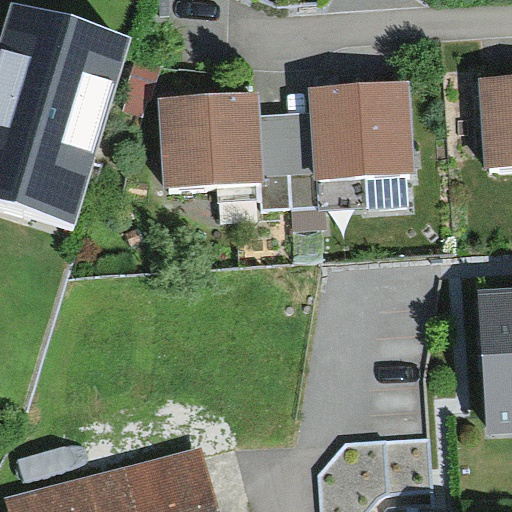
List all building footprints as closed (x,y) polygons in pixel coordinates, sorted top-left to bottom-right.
[(133,49),(11,10),(0,43),(0,215),(71,239),(133,49)] [(511,83),(483,86),(489,177),(511,175),(511,83)] [(411,89),(308,93),(312,183),(415,178),(411,89)] [(260,98),(156,105),(162,194),(266,187),(260,98)] [(511,440),(511,296),(477,299),(487,442),(511,440)] [(216,511),(200,454),(10,503),(11,511),(216,511)]
